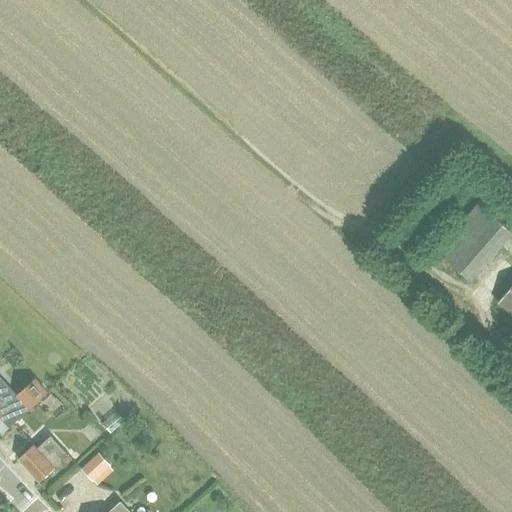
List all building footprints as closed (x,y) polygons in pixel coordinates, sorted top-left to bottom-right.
[(468,277),(510,229),(484,207),(443,255),(468,277)] [(511,314),(511,286),(498,302),(511,314)] [(0,417),(9,427),(48,392),(34,378),(19,392),(17,395),(0,377),(0,417)] [(38,448),(34,444),(19,458),(40,481),(50,472),(53,476),(72,458),(51,435),(38,448)] [(93,481),(110,465),(99,453),(82,468),(93,481)] [(121,501),(108,511),(130,511),(127,508),(121,501)]
